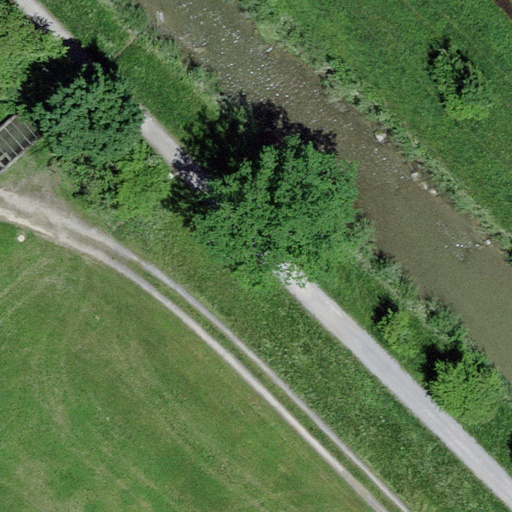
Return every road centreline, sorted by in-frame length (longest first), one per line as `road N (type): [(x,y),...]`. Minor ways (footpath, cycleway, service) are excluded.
road 1 (track): [(0,196),(117,256),(391,511)]
road 2 (track): [(339,0),(511,173)]
